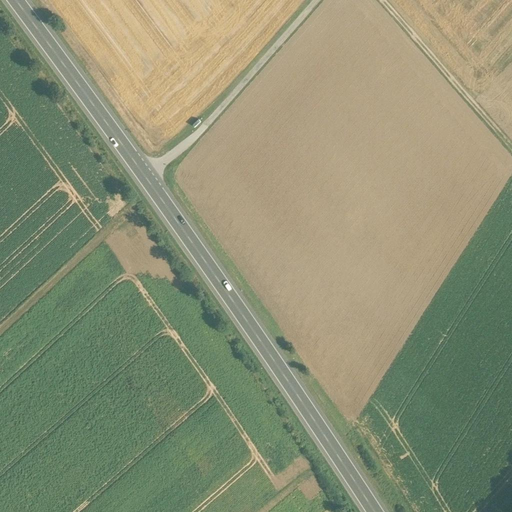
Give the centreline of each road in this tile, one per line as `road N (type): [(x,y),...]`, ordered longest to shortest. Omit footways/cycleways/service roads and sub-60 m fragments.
road 1 (primary): [(377,511),(16,0)]
road 2 (track): [(145,176),(190,141),(316,0)]
road 3 (track): [(382,0),(511,149)]
road 4 (track): [(129,211),(0,331)]
